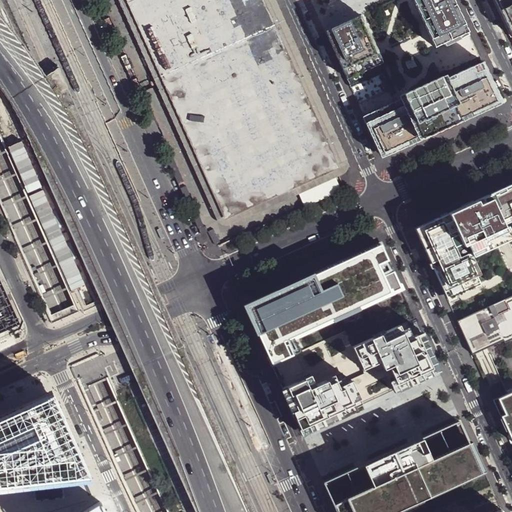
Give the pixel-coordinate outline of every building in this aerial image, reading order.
[(227,224),(300,191),(306,205),(341,189),(337,181),(335,176),(350,169),(351,164),(329,116),(317,122),(337,166),(223,216),(127,0),(118,0),(216,218),(221,223),(227,224)] [(337,166),(317,122),(329,116),(320,94),(307,100),(261,0),(127,0),(223,216),(337,166)] [(261,0),(307,100),(320,94),(277,0),(261,0)] [(452,0),(412,0),(434,47),(444,44),(445,47),(470,35),(452,0)] [(511,0),(494,0),(505,22),(511,36),(511,0)] [(361,15),(325,31),(351,87),(387,71),(361,15)] [(482,62),(364,116),(382,155),(409,143),(501,101),(482,62)] [(511,183),(414,229),(446,299),(480,284),(467,258),(508,239),(502,225),(511,221),(511,183)] [(119,192),(106,199),(138,270),(152,264),(119,192)] [(244,307),(271,365),(289,356),(283,342),(400,289),(380,245),(244,307)] [(0,334),(22,324),(0,272),(0,334)] [(511,296),(457,322),(472,355),(511,336),(511,296)] [(404,324),(352,348),(363,373),(375,367),(377,373),(389,368),(399,389),(438,371),(422,337),(421,333),(411,338),(404,324)] [(511,336),(472,355),(474,359),(506,345),(507,347),(511,344),(511,336)] [(168,349),(159,353),(166,369),(175,365),(168,349)] [(282,389),(301,434),(362,406),(354,387),(347,391),(342,379),(328,386),(326,381),(314,386),(309,375),(296,381),(297,383),(282,389)] [(511,391),(493,401),(507,431),(511,428),(511,391)] [(0,417),(0,482),(33,480),(35,504),(65,501),(63,477),(88,474),(53,394),(0,417)] [(334,503),(337,511),(395,511),(484,471),(470,441),(431,459),(421,438),(364,464),(373,485),(334,503)]
